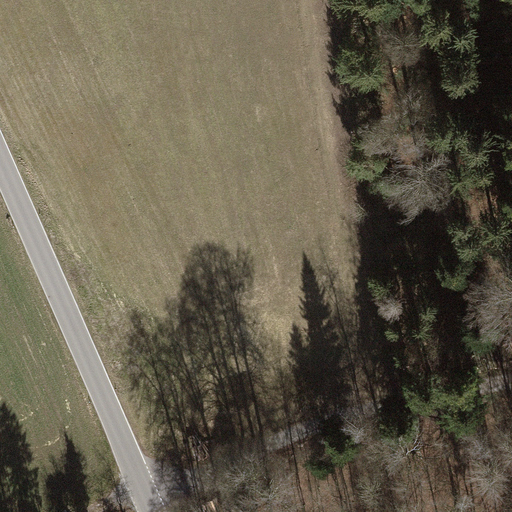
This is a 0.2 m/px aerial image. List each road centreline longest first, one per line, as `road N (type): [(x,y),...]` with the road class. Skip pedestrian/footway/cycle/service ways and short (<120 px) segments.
road 1 (track): [(104,511),(400,401),(511,380)]
road 2 (tertiary): [(0,159),(153,511)]
